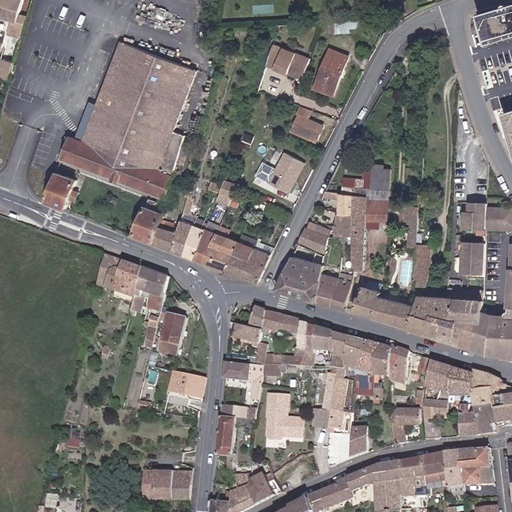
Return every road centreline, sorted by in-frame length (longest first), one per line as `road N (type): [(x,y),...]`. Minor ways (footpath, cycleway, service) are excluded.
road 1 (unclassified): [(266,295),(400,33),(453,2)]
road 2 (residential): [(511,371),(266,295)]
road 3 (residential): [(264,511),(382,455),(498,441)]
road 4 (secondary): [(215,300),(184,268),(0,198)]
road 5 (secondary): [(210,511),(222,341),(215,300)]
road 6 (residential): [(453,2),(480,118),(511,184)]
